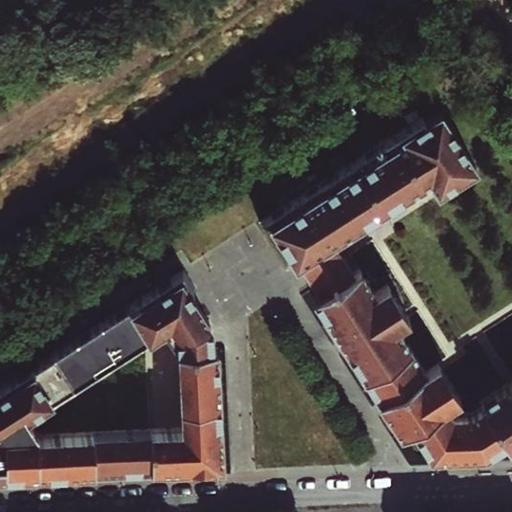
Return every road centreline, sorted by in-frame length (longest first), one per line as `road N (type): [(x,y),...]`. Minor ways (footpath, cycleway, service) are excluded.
road 1 (residential): [(511,486),(0,508)]
road 2 (unknown): [(255,232),(423,490)]
